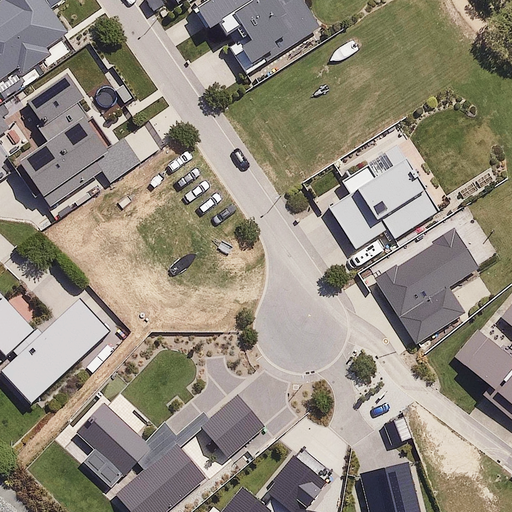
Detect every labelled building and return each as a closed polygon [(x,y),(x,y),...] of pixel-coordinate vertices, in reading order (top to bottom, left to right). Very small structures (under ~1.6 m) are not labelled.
[(64,33),(41,0),(0,0),(0,74),(13,66),(16,71),(45,52),(42,48),(64,33)] [(214,32),(241,74),(315,27),(297,0),(295,0),(272,15),(262,0),(211,0),(190,14),(205,38),(214,32)] [(84,115),(12,165),(41,208),(99,168),(91,158),(107,147),(84,115)] [(402,157),(325,206),(352,249),(384,228),(391,239),(436,210),(402,157)] [(511,190),(504,181),(490,194),(511,218),(511,190)] [(453,228),(373,277),(413,342),(464,310),(449,286),(478,268),(453,228)] [(0,293),(0,352),(6,359),(0,364),(0,370),(30,403),(109,331),(77,296),(37,333),(0,293)] [(511,299),(499,316),(511,325),(511,357),(511,358),(477,330),(454,358),(485,383),(478,392),(511,419),(511,299)] [(104,405),(76,431),(126,481),(112,493),(129,511),(161,511),(204,476),(180,446),(201,429),(225,461),(265,427),(228,385),(172,434),(159,421),(141,440),(104,405)] [(418,511),(407,464),(359,476),(368,511),(418,511)]
